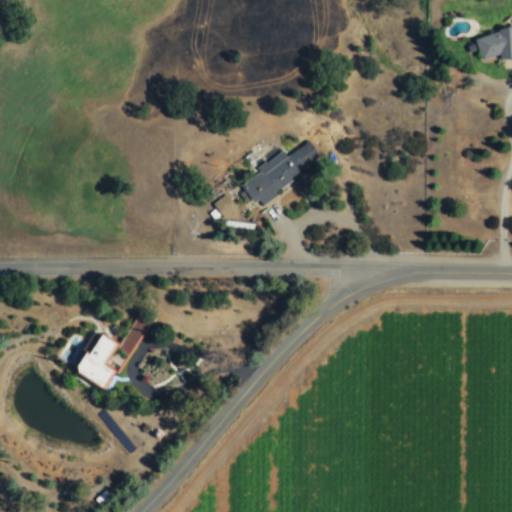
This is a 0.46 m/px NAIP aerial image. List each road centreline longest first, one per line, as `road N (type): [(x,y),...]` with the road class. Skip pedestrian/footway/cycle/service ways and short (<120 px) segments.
road 1 (tertiary): [(400,271),(0,268)]
road 2 (tertiary): [(137,511),(286,344),(340,299),(400,271)]
